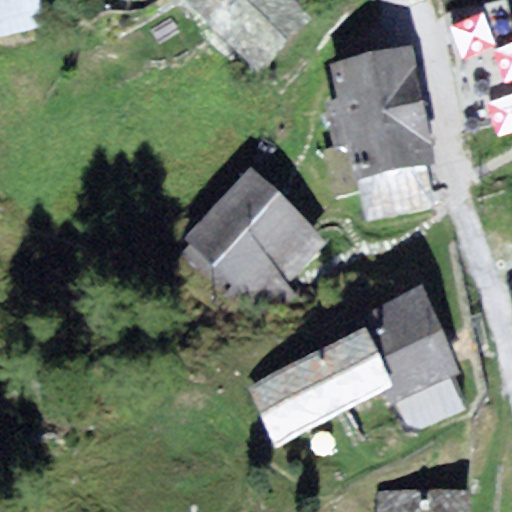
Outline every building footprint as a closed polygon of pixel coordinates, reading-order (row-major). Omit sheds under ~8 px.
[(0,0),(0,29),(35,22),(30,0),(0,0)] [(285,0),(195,0),(257,61),(302,16),(285,0)] [(407,51),(337,66),(359,172),(430,156),(423,125),(407,51)] [(273,200),(245,175),(194,232),(263,293),(314,236),(273,200)] [(421,294),(368,315),(399,393),(452,372),(421,294)] [(367,331),(253,385),(278,438),(338,409),(392,384),(367,331)] [(464,511),(465,501),(382,499),(381,511),(464,511)]
